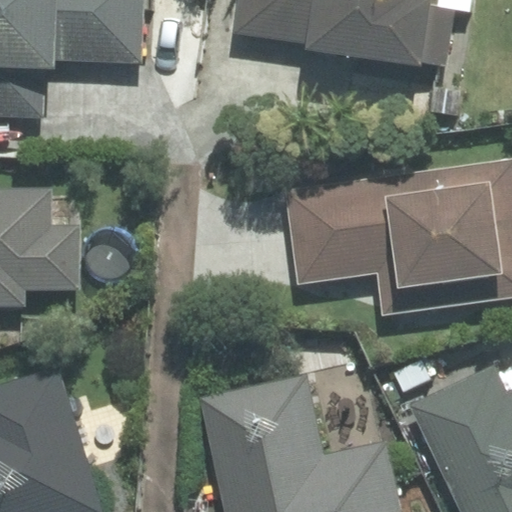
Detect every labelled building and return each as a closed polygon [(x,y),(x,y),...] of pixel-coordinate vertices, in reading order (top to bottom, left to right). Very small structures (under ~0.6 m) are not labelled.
[(0,0),(0,119),(46,122),(48,76),(57,76),(57,60),(144,63),(146,0),(0,0)] [(308,57),(424,73),(425,65),(449,68),(457,10),(439,9),(440,0),(240,0),(235,36),(310,46),(308,57)] [(511,162),(287,194),(301,286),(379,274),(386,317),(511,299),(511,162)] [(52,192),(0,192),(0,310),(25,310),(25,293),(80,294),(80,228),(51,228),(52,192)] [(403,395),(434,380),(424,361),(394,375),(403,395)] [(410,408),(459,511),(511,511),(511,391),(508,393),(496,366),(410,408)] [(0,511),(102,511),(57,370),(0,387),(0,511)] [(230,511),(404,511),(391,444),(327,458),(310,378),(207,399),(230,511)]
